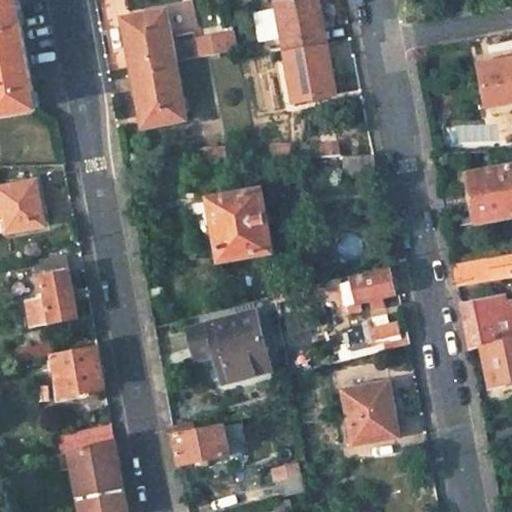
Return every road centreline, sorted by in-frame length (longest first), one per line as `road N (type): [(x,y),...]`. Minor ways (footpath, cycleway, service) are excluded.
road 1 (unclassified): [(64,0),(156,511)]
road 2 (unclassified): [(386,42),(471,511)]
road 3 (unclassified): [(386,42),(511,17)]
